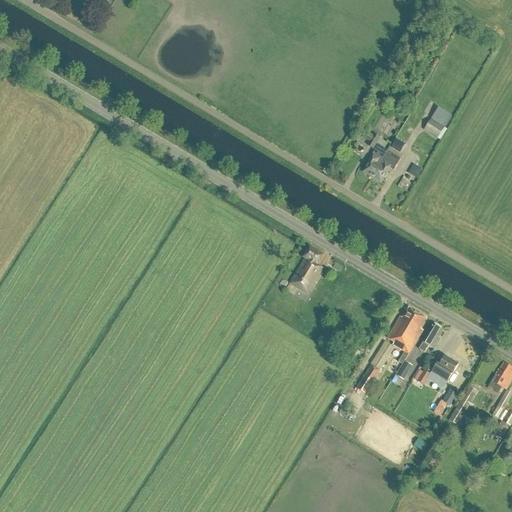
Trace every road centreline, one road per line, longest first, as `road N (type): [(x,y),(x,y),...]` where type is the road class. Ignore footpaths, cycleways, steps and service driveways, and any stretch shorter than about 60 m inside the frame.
road 1 (secondary): [(511,355),(0,50)]
road 2 (unclassified): [(511,289),(22,0)]
